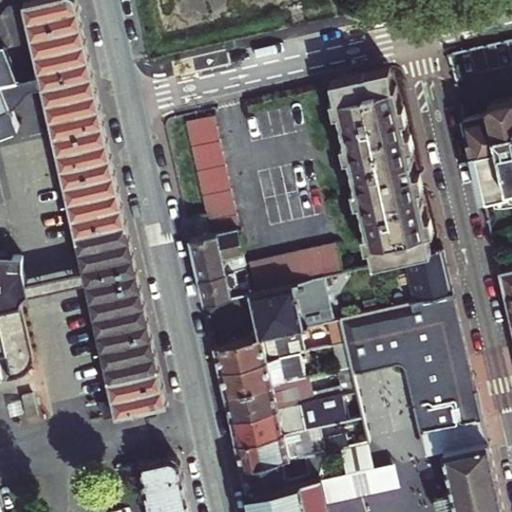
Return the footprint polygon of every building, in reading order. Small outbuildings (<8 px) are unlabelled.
[(27,292),(30,291),(58,285),(82,280),(112,414),(160,403),(70,0),(41,0),(20,5),(35,73),(17,77),(0,79),(0,132),(15,129),(10,103),(16,88),(37,83),(80,270),(55,275),(27,281),(23,266),(24,251),(0,251),(0,350),(7,349),(11,370),(18,369),(23,367),(27,363),(30,359),(32,354),(33,348),(21,303),(21,301),(22,298),(23,296),(25,293),(27,292)] [(11,45),(0,47),(0,79),(17,77),(11,45)] [(390,81),(387,64),(327,78),(331,96),(327,97),(330,112),(334,111),(341,141),(337,142),(340,157),(344,156),(351,186),(347,187),(350,202),(354,202),(361,232),(357,233),(360,247),(364,247),(368,262),(405,254),(429,248),(425,233),(430,231),(430,230),(434,229),(430,214),(426,215),(419,186),(424,185),(420,170),(416,171),(416,169),(411,170),(408,155),(412,154),(410,145),(414,144),(413,137),(411,129),(406,130),(403,117),(407,116),(404,101),(400,102),(395,80),(390,81)] [(511,95),(485,102),(486,108),(462,114),(481,197),(498,193),(511,189),(511,95)] [(235,225),(209,112),(182,119),(203,211),(207,231),(235,225)] [(511,189),(498,193),(500,200),(507,200),(511,199),(511,189)] [(184,215),(189,235),(207,231),(203,211),(184,215)] [(193,253),(198,272),(244,263),(235,225),(207,231),(189,235),(193,253)] [(252,260),(258,287),(309,275),(323,272),(341,268),(334,242),(252,260)] [(441,246),(429,248),(405,254),(415,299),(452,291),(441,246)] [(249,289),(250,289),(244,263),(198,272),(201,287),(204,299),(249,289)] [(501,283),(504,295),(511,293),(511,265),(498,268),(501,283)] [(323,272),(309,275),(319,319),(326,318),(333,316),(323,272)] [(309,275),(258,287),(250,289),(249,289),(254,312),(259,332),(301,323),(319,319),(309,275)] [(503,511),(452,291),(415,299),(337,316),(343,340),(349,365),(350,369),(394,358),(397,358),(399,360),(401,362),(421,448),(440,444),(451,488),(433,494),(439,511),(456,511),(465,509),(466,511),(503,511)] [(332,343),(343,340),(337,316),(333,316),(326,318),(332,343)] [(259,332),(213,342),(216,355),(219,367),(299,350),(307,348),(301,323),(259,332)] [(349,365),(343,340),(332,343),(337,367),(349,365)] [(305,374),(299,350),(219,367),(222,381),(224,391),(305,374)] [(227,404),(229,415),(354,388),(350,369),(349,365),(337,367),(341,384),(313,390),(309,373),(305,374),(224,391),(227,404)] [(232,426),(235,440),(307,425),(318,423),(361,414),(354,388),(229,415),(232,426)] [(318,423),(307,425),(311,440),(322,438),(318,423)] [(307,425),(235,440),(238,452),(241,465),(319,447),(332,444),(330,436),(322,438),(311,440),(307,425)] [(370,462),(364,437),(339,443),(344,468),(319,474),(325,500),(397,483),(391,457),(370,462)] [(303,511),(297,479),(315,474),(313,464),(320,453),(319,447),(241,465),(251,511),(303,511)] [(185,511),(172,455),(128,466),(109,470),(111,475),(113,478),(116,481),(119,483),(123,484),(127,485),(131,484),(132,484),(138,511),(185,511)] [(315,474),(297,479),(303,511),(325,511),(317,474),(315,474)]
